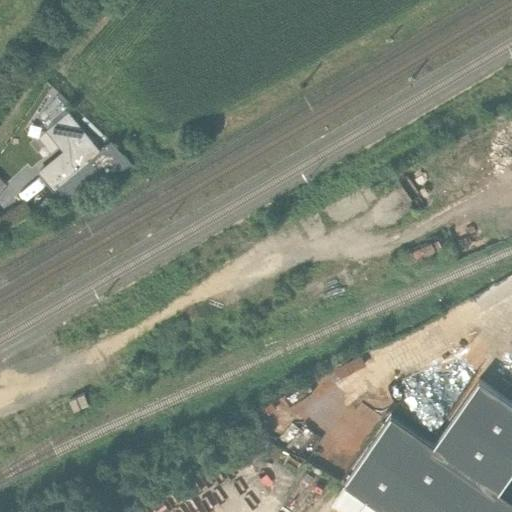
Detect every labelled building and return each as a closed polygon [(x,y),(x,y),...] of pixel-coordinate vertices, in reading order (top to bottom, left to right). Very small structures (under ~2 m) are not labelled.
[(66,148),(39,170),(61,197),(131,160),(102,131),(95,137),(102,145),(99,148),(67,110),(48,126),(66,148)] [(316,202),(328,226),(377,202),(365,178),(316,202)] [(34,212),(25,197),(0,213),(0,216),(6,226),(34,212)] [(303,238),(322,229),(313,209),(294,218),(303,238)] [(390,415),(330,502),(343,511),(511,511),(511,500),(498,491),(511,470),(511,402),(478,380),(433,445),(390,415)] [(0,425),(0,447),(2,447),(3,450),(48,431),(38,408),(0,425)]
